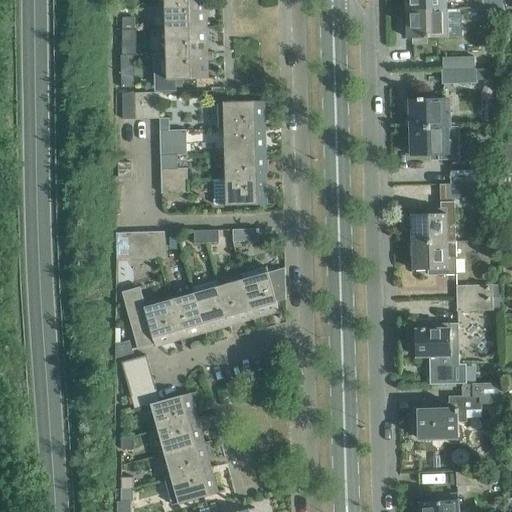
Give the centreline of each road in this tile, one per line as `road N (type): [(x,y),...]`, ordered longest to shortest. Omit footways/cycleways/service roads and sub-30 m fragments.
road 1 (residential): [(381,511),(367,29),(335,0)]
road 2 (secondary): [(347,511),(332,0)]
road 3 (residential): [(299,0),(305,326)]
road 4 (residential): [(305,326),(309,511)]
road 5 (residential): [(305,326),(175,367)]
